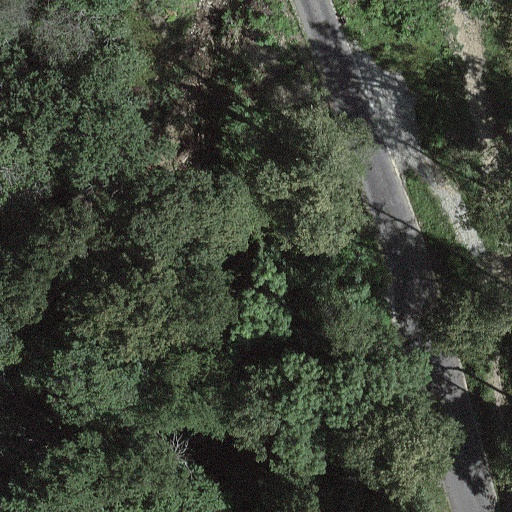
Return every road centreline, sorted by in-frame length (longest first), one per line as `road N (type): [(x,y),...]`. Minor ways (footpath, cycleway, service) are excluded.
road 1 (tertiary): [(473,511),(388,213),(310,0)]
road 2 (track): [(208,511),(181,486),(54,511)]
